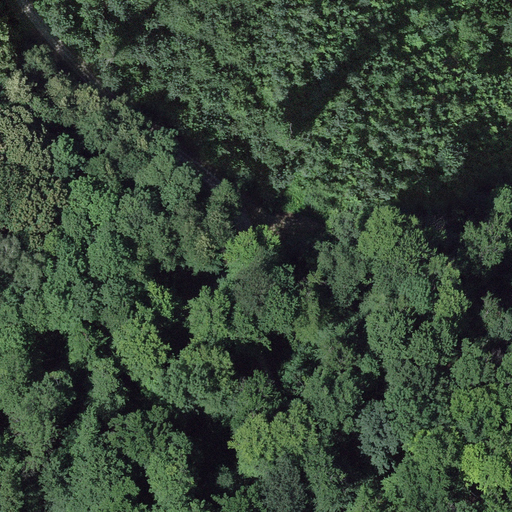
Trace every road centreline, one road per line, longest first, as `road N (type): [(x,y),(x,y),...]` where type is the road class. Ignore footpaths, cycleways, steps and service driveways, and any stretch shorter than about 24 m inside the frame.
road 1 (track): [(20,0),(99,91),(211,181),(249,235),(243,259)]
road 2 (track): [(243,259),(231,281),(0,397)]
